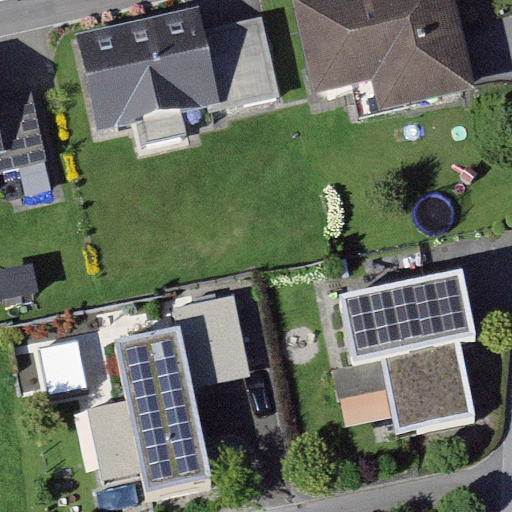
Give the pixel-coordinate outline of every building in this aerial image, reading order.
[(461,0),(366,0),(313,8),(327,107),(474,85),(461,0)] [(223,119),(203,22),(82,47),(102,144),(223,119)] [(19,69),(0,72),(0,170),(37,164),(19,69)] [(486,423),(464,278),(367,293),(389,437),(486,423)] [(316,295),(333,369),(355,364),(339,290),(316,295)] [(268,457),(248,297),(131,312),(151,472),(268,457)] [(119,511),(151,505),(112,333),(41,349),(53,399),(83,392),(109,511),(119,511)]
